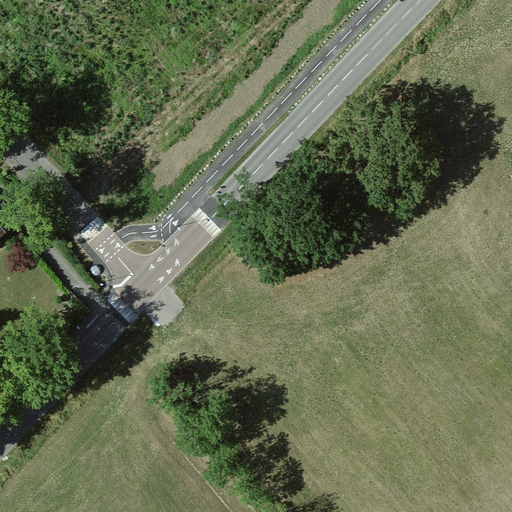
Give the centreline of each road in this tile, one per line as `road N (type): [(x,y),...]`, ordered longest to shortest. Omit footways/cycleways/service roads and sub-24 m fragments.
road 1 (unclassified): [(427,0),(146,283)]
road 2 (residential): [(146,283),(0,116)]
road 3 (unclassified): [(146,283),(0,436)]
